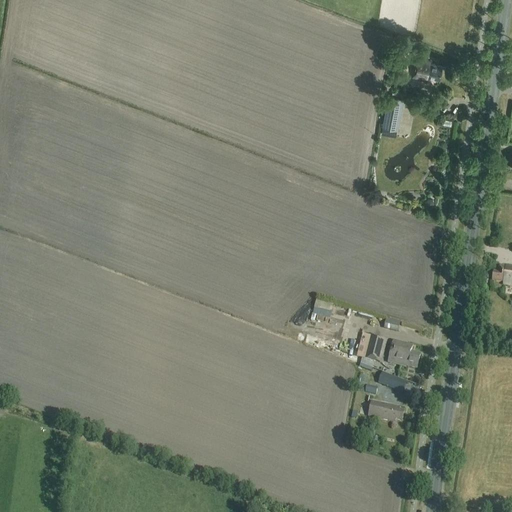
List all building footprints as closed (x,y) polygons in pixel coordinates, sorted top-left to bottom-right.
[(440,80),(442,66),(431,64),(432,61),(416,58),(413,77),(428,80),(428,78),(440,80)] [(382,127),(398,130),(404,99),(388,96),(382,127)] [(511,286),(511,267),(500,266),(499,273),(494,272),(492,282),(503,284),(503,285),(511,286)] [(324,312),(324,303),(314,303),(314,312),(324,312)] [(398,333),(400,323),(387,319),(384,330),(398,333)] [(371,337),(365,360),(381,365),(387,342),(371,337)] [(413,347),(394,342),(389,364),(406,368),(406,367),(417,369),(420,356),(413,354),(413,353),(411,353),(413,347)] [(394,389),(397,379),(383,373),(379,383),(394,389)] [(377,389),(367,387),(365,393),(376,395),(377,389)] [(402,422),(404,412),(400,411),(400,409),(372,403),(369,418),(395,423),(396,420),(402,422)]
